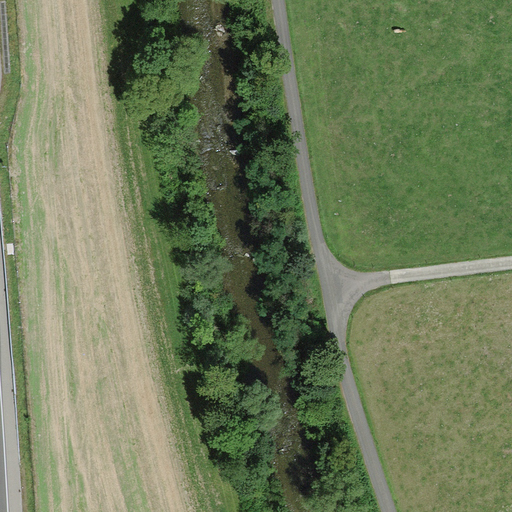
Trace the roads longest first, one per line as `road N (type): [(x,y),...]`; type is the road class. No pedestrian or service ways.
road 1 (track): [(387,511),(354,414),(277,0)]
road 2 (track): [(328,288),(511,262)]
